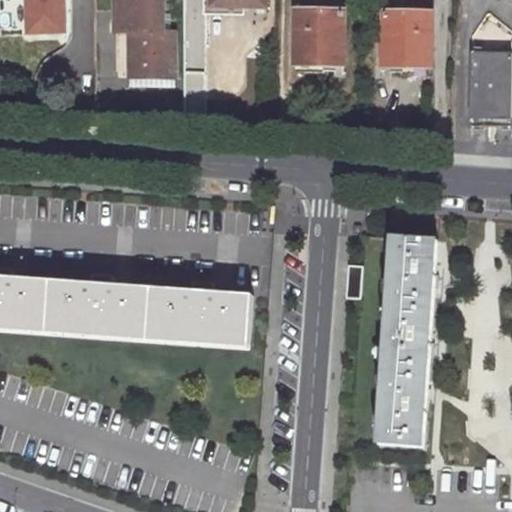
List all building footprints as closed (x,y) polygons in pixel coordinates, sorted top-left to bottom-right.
[(19,0),(21,34),(64,32),(62,0),(19,0)] [(132,22),(131,77),(177,78),(177,32),(166,31),(166,0),(118,0),(118,22),(132,22)] [(345,64),(346,12),(299,11),(298,64),(345,64)] [(386,13),(385,65),(433,66),(434,14),(386,13)] [(511,119),(511,53),(472,53),(470,118),(511,119)] [(440,242),(393,239),(378,446),(425,449),(440,242)] [(363,268),(349,267),(347,300),(361,301),(363,268)] [(0,325),(250,345),(253,298),(213,295),(214,286),(191,284),(191,294),(113,288),(113,279),(90,277),(90,285),(13,280),(13,271),(0,269),(0,325)]
